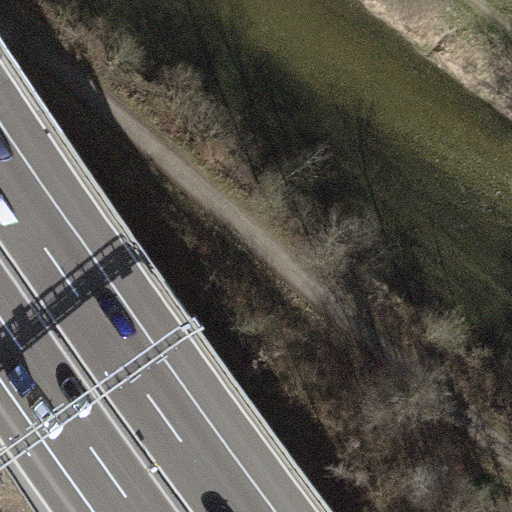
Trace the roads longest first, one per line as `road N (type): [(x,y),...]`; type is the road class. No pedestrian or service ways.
road 1 (track): [(0,18),(511,459)]
road 2 (motorway): [(256,511),(0,150)]
road 3 (motorway): [(0,349),(115,511)]
